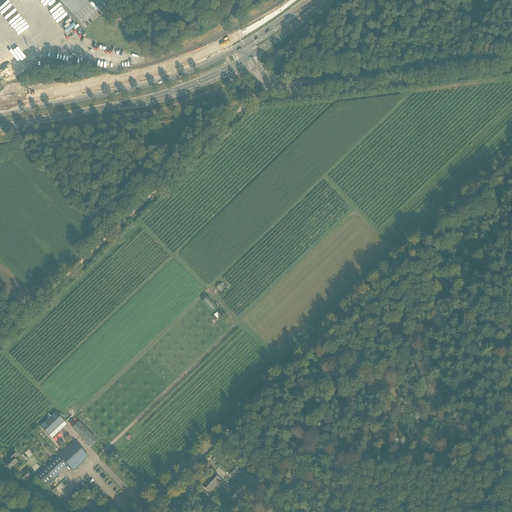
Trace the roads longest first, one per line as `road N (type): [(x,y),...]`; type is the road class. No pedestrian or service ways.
road 1 (unclassified): [(511,155),(175,478)]
road 2 (track): [(96,458),(232,323),(131,212)]
road 3 (track): [(246,102),(0,338)]
road 4 (secondary): [(0,128),(150,98),(241,61)]
road 5 (secondary): [(239,47),(145,85),(0,113)]
road 6 (tertiary): [(511,60),(299,88)]
